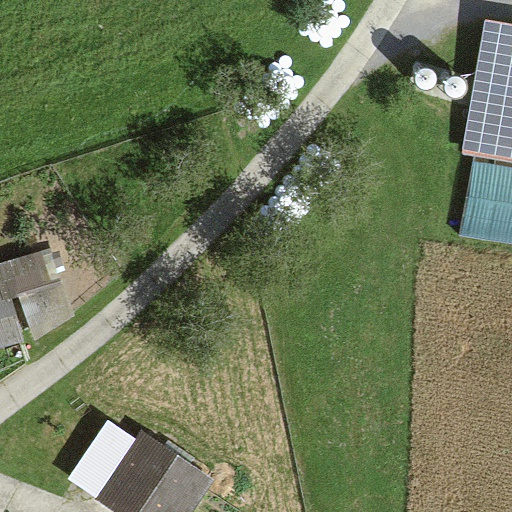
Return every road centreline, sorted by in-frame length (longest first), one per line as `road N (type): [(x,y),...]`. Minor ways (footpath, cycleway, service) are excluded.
road 1 (residential): [(392,0),(293,136),(150,295),(0,408)]
road 2 (track): [(386,11),(511,17)]
